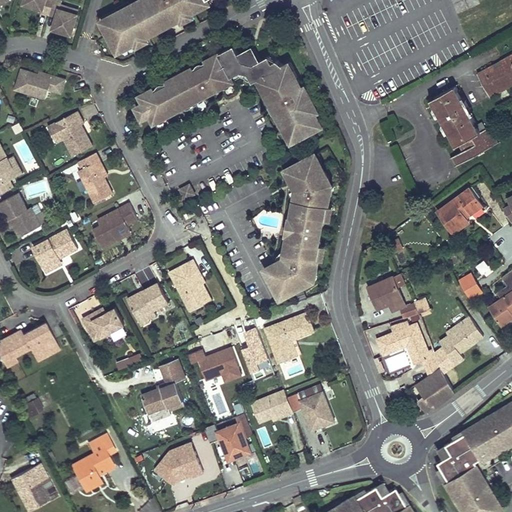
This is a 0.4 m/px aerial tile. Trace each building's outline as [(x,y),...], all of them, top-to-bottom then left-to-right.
[(25,0),(25,3),(35,6),(36,4),(44,6),(43,8),(42,11),(50,13),(54,0),(25,0)] [(54,28),(62,31),(63,27),(73,30),(78,13),(61,8),(62,4),(63,0),(61,0),(54,0),(50,13),(57,16),(54,28)] [(118,9),(102,18),(116,45),(132,37),(133,39),(147,31),(149,33),(180,17),(178,15),(193,7),(194,9),(210,1),(209,0),(135,0),(132,2),(130,3),(131,5),(120,11),(119,9),(118,9)] [(130,0),(117,7),(118,9),(119,9),(120,11),(131,5),(130,3),(132,2),(130,0)] [(79,10),(62,4),(61,8),(78,13),(79,10)] [(191,13),(191,11),(194,9),(193,7),(178,15),(180,17),(183,15),(184,16),(185,17),(187,17),(188,17),(190,16),(191,14),(191,13)] [(145,37),(145,35),(149,33),(147,31),(133,39),(134,41),(137,39),(139,40),(140,41),(141,41),(143,41),(144,40),(145,38),(145,37)] [(132,37),(116,45),(118,49),(134,41),(133,39),(132,37)] [(155,86),(141,94),(145,102),(138,106),(144,117),(151,113),(156,121),(169,114),(163,101),(175,95),(182,107),(208,93),(202,80),(214,74),(221,87),(234,79),(232,75),(242,70),(249,73),(254,81),(259,78),(272,103),(276,102),(279,107),(275,109),(286,128),(289,127),(296,139),(323,125),(317,113),(313,105),(315,103),(306,85),(303,87),(294,69),(290,71),(289,70),(288,69),(287,68),(286,66),(285,65),(284,64),(283,63),(282,62),(280,61),(279,60),(278,59),(273,62),(270,55),(260,60),(257,61),(253,63),(245,60),(243,56),(242,57),(240,54),(235,44),(206,59),(207,61),(208,63),(196,70),(195,67),(194,66),(167,80),(168,82),(169,84),(157,90),(156,88),(155,86)] [(251,50),(246,53),(249,59),(256,56),(253,51),(251,50)] [(257,61),(260,60),(259,57),(256,56),(249,59),(246,53),(243,52),(240,54),(242,57),(243,56),(245,60),(253,63),(257,61)] [(494,64),(478,73),(491,97),(511,85),(511,54),(501,60),(505,67),(498,72),(494,64)] [(501,60),(494,64),(498,72),(505,67),(501,60)] [(207,61),(195,67),(196,70),(208,63),(207,61)] [(289,62),(284,64),(285,65),(286,66),(287,68),(288,69),(289,70),(290,71),(294,69),(291,63),(290,63),(289,62)] [(40,74),(23,69),(17,89),(47,98),(50,89),(62,93),(67,79),(54,75),(53,78),(40,74)] [(208,93),(221,87),(214,74),(202,80),(208,93)] [(168,82),(156,88),(157,90),(169,84),(168,82)] [(439,94),(432,98),(441,114),(444,112),(446,118),(444,119),(458,145),(460,143),(464,150),(451,157),(455,166),(500,142),(491,126),(482,131),(457,85),(449,89),(453,96),(443,101),(439,94)] [(449,89),(439,94),(443,101),(453,96),(449,89)] [(169,114),(182,107),(175,95),(163,101),(169,114)] [(78,110),(49,126),(53,135),(61,131),(64,138),(74,155),(93,145),(84,127),(83,128),(81,125),(82,124),(85,122),(78,110)] [(61,131),(53,135),(57,142),(64,138),(61,131)] [(26,164),(35,160),(26,139),(16,143),(26,164)] [(0,142),(0,184),(11,179),(6,171),(13,167),(9,158),(0,142)] [(276,262),(265,267),(279,295),(293,287),(294,290),(308,284),(307,282),(313,278),(315,269),(317,269),(319,257),(322,245),(319,244),(324,218),(327,218),(329,206),(331,194),(329,193),(331,184),(329,180),(330,179),(323,166),(320,167),(313,154),(286,168),(292,180),(293,182),(296,180),(298,185),(297,189),(295,200),(293,212),(296,212),(295,217),(291,235),(291,239),(288,239),(287,247),(285,257),(284,264),(280,266),(277,261),(276,262)] [(14,156),(9,158),(13,167),(6,171),(11,179),(23,173),(14,156)] [(100,159),(97,161),(105,176),(108,174),(100,159)] [(181,189),(186,198),(195,193),(190,184),(181,189)] [(470,188),(439,211),(454,232),(470,221),(467,217),(464,214),(470,210),(472,213),(483,205),(470,188)] [(102,224),(93,228),(103,247),(120,238),(116,231),(128,224),(139,219),(130,202),(109,213),(106,221),(102,224)] [(44,210),(37,212),(41,222),(47,220),(44,210)] [(99,218),(102,224),(106,221),(109,213),(99,218)] [(128,224),(116,231),(120,238),(132,232),(128,224)] [(79,248),(68,228),(33,246),(47,272),(56,266),(53,261),(61,257),(79,248)] [(270,239),(271,231),(264,230),(263,237),(270,239)] [(276,261),(276,262),(277,261),(285,257),(287,247),(286,248),(285,248),(284,249),(283,250),(282,250),(282,251),(281,251),(281,252),(280,252),(280,253),(279,254),(278,255),(278,256),(277,257),(277,258),(277,259),(276,260),(276,261)] [(61,257),(53,261),(56,266),(63,262),(61,257)] [(483,258),(475,265),(483,274),(491,267),(483,258)] [(194,259),(171,271),(191,310),(212,299),(203,283),(196,269),(198,268),(194,259)] [(198,268),(196,269),(203,283),(206,282),(198,268)] [(307,282),(308,284),(317,278),(319,270),(317,269),(315,269),(313,278),(307,282)] [(511,269),(503,276),(508,284),(498,291),(502,298),(490,306),(502,324),(511,317),(511,269)] [(472,273),(460,280),(465,290),(477,283),(472,273)] [(394,275),(372,285),(377,297),(375,298),(378,308),(390,303),(394,310),(406,304),(394,275)] [(169,302),(159,282),(143,290),(146,294),(141,296),(139,292),(128,298),(138,318),(146,314),(148,318),(149,318),(157,314),(154,309),(169,302)] [(482,291),(477,283),(465,290),(470,298),(482,291)] [(420,314),(432,311),(428,297),(417,299),(420,314)] [(107,311),(104,306),(98,309),(101,314),(107,311)] [(98,309),(84,317),(91,331),(98,327),(102,335),(125,323),(116,307),(107,311),(101,314),(98,309)] [(266,327),(277,357),(296,350),(292,340),(315,331),(307,312),(266,327)] [(146,314),(138,318),(142,325),(150,321),(149,318),(148,318),(146,314)] [(484,335),(470,316),(464,320),(466,324),(450,335),(441,341),(457,364),(465,358),(461,352),(460,350),(464,347),(465,349),(484,335)] [(435,350),(433,344),(429,346),(416,319),(410,322),(408,320),(392,326),(395,332),(379,338),(386,355),(391,352),(390,350),(408,342),(411,344),(419,362),(424,360),(430,375),(442,367),(435,350)] [(466,324),(464,320),(448,332),(450,335),(466,324)] [(35,354),(58,342),(47,321),(39,325),(40,327),(37,329),(36,327),(24,333),(16,337),(23,351),(31,347),(35,354)] [(123,326),(111,333),(115,340),(127,333),(123,326)] [(91,331),(95,339),(102,335),(98,327),(91,331)] [(24,333),(22,329),(14,333),(16,337),(24,333)] [(14,333),(7,337),(9,341),(16,337),(14,333)] [(9,341),(7,337),(0,340),(0,351),(7,365),(18,359),(16,355),(23,351),(16,337),(9,341)] [(61,348),(58,342),(35,354),(38,360),(61,348)] [(390,350),(391,352),(409,346),(416,363),(419,362),(411,344),(408,342),(390,350)] [(233,345),(206,353),(204,347),(188,352),(191,362),(200,359),(206,382),(222,378),(223,381),(242,376),(233,345)] [(251,345),(242,349),(251,372),(260,369),(251,345)] [(296,350),(277,357),(278,362),(298,355),(296,350)] [(118,368),(143,360),(141,352),(115,360),(118,368)] [(184,371),(179,358),(161,365),(166,377),(184,371)] [(385,372),(381,361),(377,363),(381,373),(385,372)] [(430,375),(417,384),(425,395),(426,395),(448,379),(442,367),(430,375)] [(169,384),(177,381),(177,382),(186,378),(184,371),(166,377),(169,384)] [(399,379),(385,379),(385,391),(399,390),(399,379)] [(425,395),(419,400),(426,410),(433,405),(435,407),(456,391),(448,379),(426,395),(425,395)] [(177,382),(177,381),(169,384),(142,394),(149,413),(169,406),(170,410),(186,404),(177,382)] [(310,388),(298,392),(301,399),(313,395),(310,388)] [(286,414),(294,411),(288,396),(285,389),(252,401),(260,421),(273,416),(285,412),(286,414)] [(298,392),(288,396),(294,411),(303,408),(311,426),(324,421),(325,424),(334,420),(323,391),(313,395),(301,399),(298,392)] [(39,397),(30,402),(36,413),(44,408),(39,397)] [(460,511),(502,511),(504,511),(477,461),(511,442),(511,399),(440,437),(449,455),(434,463),(460,511)] [(170,410),(169,406),(149,413),(151,417),(170,410)] [(238,415),(247,435),(252,433),(244,412),(238,415)] [(324,421),(311,426),(312,429),(325,424),(324,421)] [(215,423),(205,427),(211,442),(221,438),(228,457),(240,453),(242,455),(251,452),(240,422),(218,430),(215,423)] [(95,452),(73,463),(87,490),(102,481),(99,474),(97,471),(114,462),(109,453),(117,449),(107,432),(90,442),(95,452)] [(193,442),(154,457),(166,486),(204,471),(193,442)] [(50,480),(41,462),(12,478),(22,495),(24,494),(26,498),(24,499),(30,511),(47,501),(39,486),(50,480)] [(114,462),(97,471),(99,474),(115,465),(114,462)]
